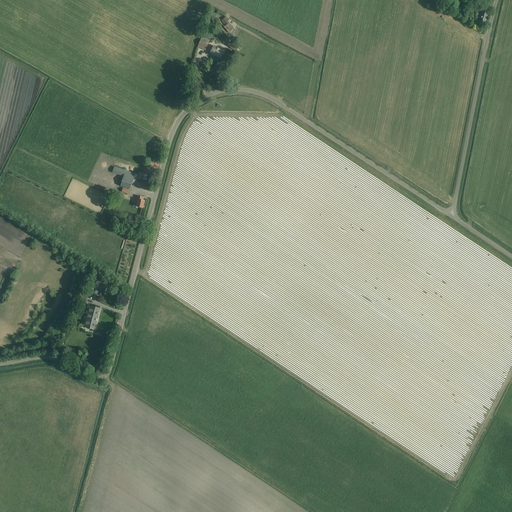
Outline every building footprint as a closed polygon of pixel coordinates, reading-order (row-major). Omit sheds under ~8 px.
[(485,23),(489,11),(487,10),(488,6),(484,5),(483,9),(480,8),(481,7),(472,4),(471,7),(473,8),(472,9),(477,11),(477,9),(483,11),(480,19),(479,18),(478,21),(479,21),(479,22),(485,23)] [(202,38),(200,43),(198,48),(205,51),(207,46),(209,41),(202,38)] [(228,47),(237,52),(240,47),(230,42),(228,47)] [(214,47),(213,49),(211,53),(221,58),(225,51),(220,48),(219,49),(214,47)] [(149,176),(144,174),(139,172),(138,175),(116,167),(114,173),(125,177),(122,186),(131,189),(135,178),(146,182),(149,176)] [(136,207),(138,207),(143,209),(145,201),(143,201),(144,198),(137,196),(135,204),(137,205),(136,207)] [(98,280),(94,287),(105,293),(109,285),(98,280)] [(81,300),(86,302),(90,293),(85,291),(81,300)] [(84,327),(89,329),(94,330),(99,309),(88,306),(85,318),(90,319),(90,323),(85,322),(84,327)]
